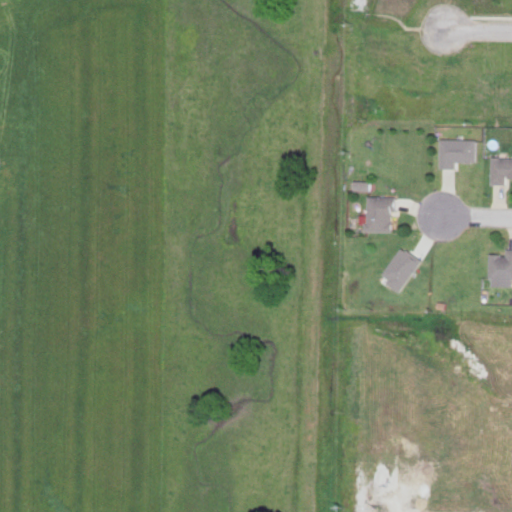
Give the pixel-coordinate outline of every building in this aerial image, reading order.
[(442,166),(458,166),(458,160),(479,161),(479,138),(443,137),(442,166)] [(511,176),(511,155),(494,155),(494,182),(509,183),(509,176),(511,176)] [(373,189),(373,180),(357,179),(356,189),(373,189)] [(397,195),(369,194),(369,230),(396,231),(397,195)] [(425,259),(405,245),(384,275),(403,289),(425,259)] [(491,253),(490,277),(511,277),(511,249),(509,249),(509,255),(502,255),(502,253),(491,253)]
